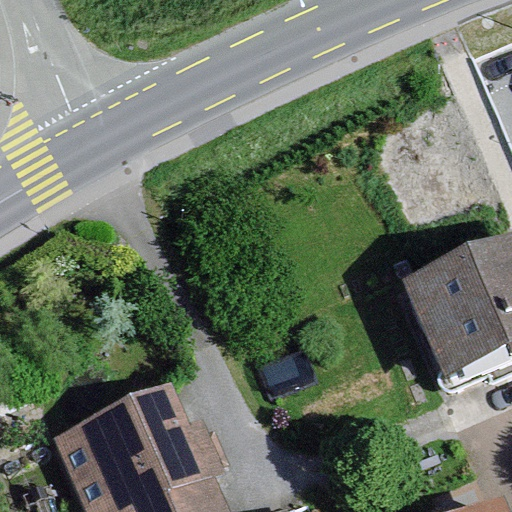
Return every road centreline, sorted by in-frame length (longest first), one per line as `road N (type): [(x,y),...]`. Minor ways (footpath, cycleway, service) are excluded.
road 1 (tertiary): [(391,0),(92,142)]
road 2 (residential): [(26,0),(92,142)]
